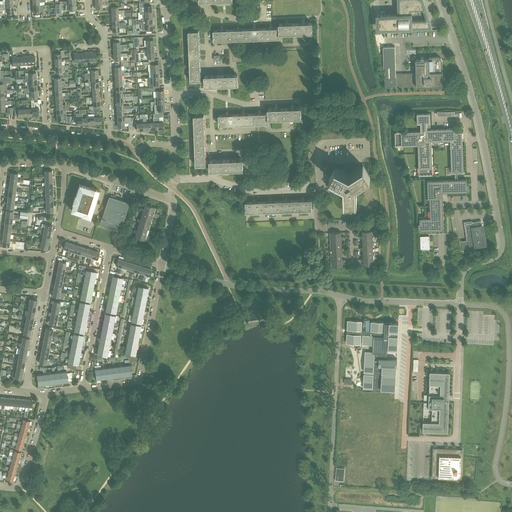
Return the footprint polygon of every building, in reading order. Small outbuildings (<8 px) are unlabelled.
[(398,0),(399,15),(379,15),(377,17),(378,27),(380,28),(429,27),(430,25),(428,19),(411,19),(410,18),(410,16),(412,14),(417,14),(417,9),(423,9),(424,7),(421,0),(398,0)] [(147,2),(139,3),(140,6),(144,6),(145,9),(142,9),(142,12),(151,12),(151,6),(148,6),(147,2)] [(312,33),(312,22),(295,23),(296,33),(312,33)] [(279,34),(296,33),(295,23),(279,24),(279,27),(279,34)] [(279,34),(279,27),(262,28),(263,38),(280,38),(279,34)] [(263,38),(262,28),(246,29),(247,39),(263,38)] [(230,39),(230,29),(220,30),(213,30),(214,40),(230,39)] [(247,39),(246,29),(230,29),(230,39),(247,39)] [(189,31),(189,36),(189,38),(189,40),(189,41),(189,47),(199,47),(199,41),(199,36),(199,30),(189,31)] [(190,64),(200,63),(199,47),(189,47),(189,54),(189,56),(190,57),(190,64)] [(395,47),(383,47),(384,77),(383,77),(386,87),(396,87),(396,86),(399,86),(399,87),(443,85),(443,80),(445,80),(445,77),(443,77),(442,72),(441,72),(441,69),(442,69),(442,61),(442,60),(442,59),(441,58),(440,57),(439,57),(438,56),(437,56),(429,57),(429,59),(423,59),(423,57),(420,57),(421,58),(419,58),(419,59),(415,60),(416,73),(396,74),(395,47)] [(84,52),(80,52),(81,62),(89,62),(89,51),(84,51),(84,52)] [(146,59),(146,61),(154,61),(154,52),(147,52),(147,58),(148,58),(148,59),(146,59)] [(23,56),(19,56),(20,65),(28,65),(27,54),(23,55),(23,56)] [(154,61),(146,61),(148,61),(149,64),(148,64),(148,71),(152,71),(159,71),(158,64),(154,64),(154,61)] [(200,76),(200,63),(190,64),(190,72),(190,73),(190,80),(200,80),(200,76)] [(62,66),(55,66),(55,72),(58,72),(58,74),(59,74),(59,75),(62,75),(64,75),(63,72),(65,72),(65,65),(62,65),(62,66)] [(54,78),(55,84),(61,84),(65,84),(65,81),(61,81),(61,78),(62,77),(62,75),(59,75),(59,78),(54,78)] [(221,75),(204,76),(205,86),(212,86),(213,86),(214,85),(221,85),(221,75)] [(237,75),(221,75),(221,85),(228,85),(229,85),(230,85),(238,85),(237,75)] [(159,87),(153,88),(150,88),(147,88),(148,92),(157,91),(157,97),(164,97),(163,90),(160,90),(159,87)] [(99,100),(86,100),(86,103),(93,103),(93,109),(94,109),(100,109),(99,100)] [(301,117),(301,107),(294,108),(291,108),(284,108),(284,118),(301,117)] [(268,119),(284,118),(284,108),(277,109),(275,109),(267,109),(268,113),(268,119)] [(63,114),(56,114),(57,120),(63,120),(66,120),(66,122),(70,122),(70,116),(66,116),(66,113),(63,114)] [(252,124),(251,113),(245,114),(242,114),(235,114),(235,124),(252,124)] [(258,113),(251,113),(252,124),(268,123),(268,119),(268,113),(261,113),(258,113)] [(235,124),(235,114),(228,114),(227,114),(226,114),(218,115),(219,125),(235,124)] [(450,144),(451,174),(462,173),(462,172),(463,172),(462,132),(455,132),(455,129),(426,129),(426,123),(429,123),(429,114),(416,114),(416,123),(420,123),(420,131),(394,132),(394,146),(417,145),(418,176),(432,175),(431,144),(450,144)] [(194,132),(204,132),(203,115),(193,116),(194,123),(194,124),(194,125),(194,132)] [(133,120),(130,120),(117,121),(118,127),(124,127),(124,123),(129,123),(129,129),(131,129),(133,120)] [(195,149),(205,148),(204,132),(194,132),(194,139),(194,140),(194,141),(195,149)] [(205,165),(205,162),(205,148),(195,149),(195,156),(195,157),(195,158),(195,165),(200,165),(205,165)] [(243,169),(242,159),(226,160),(226,170),(243,169)] [(210,170),(226,170),(226,160),(209,161),(209,165),(210,170)] [(336,167),(331,174),(331,179),(345,185),(345,201),(357,201),(357,185),(370,177),(364,167),(356,172),(355,170),(351,174),(336,167)] [(466,180),(462,180),(462,173),(451,174),(451,180),(427,181),(427,199),(429,199),(430,219),(419,219),(419,224),(418,224),(418,231),(443,230),(442,193),(469,192),(468,185),(466,185),(466,180)] [(76,195),(71,210),(89,217),(93,205),(94,206),(95,201),(98,189),(91,187),(90,187),(89,187),(84,186),(80,184),(76,195)] [(109,196),(105,207),(99,226),(120,232),(129,203),(109,196)] [(311,209),(311,199),(295,200),(295,210),(311,209)] [(279,211),(295,210),(295,200),(278,201),(279,211)] [(262,201),(245,202),(246,212),(262,211),(262,201)] [(262,201),(262,211),(279,211),(278,201),(262,201)] [(152,218),(156,207),(145,204),(144,208),(142,208),(141,210),(143,211),(142,215),(152,218)] [(149,229),(152,218),(142,215),(140,219),(138,218),(137,221),(140,222),(138,226),(149,229)] [(476,245),(484,244),(481,226),(480,221),(471,222),(471,223),(464,224),(466,235),(465,235),(466,240),(459,241),(461,253),(477,248),(476,245)] [(145,240),(149,229),(138,226),(137,230),(134,229),(134,232),(136,233),(135,237),(145,240)] [(51,232),(37,229),(37,232),(44,233),(43,236),(50,238),(51,232)] [(360,236),(360,237),(360,239),(362,238),(363,247),(360,247),(360,250),(363,250),(363,259),(361,259),(361,262),(363,261),(363,266),(375,265),(373,231),(362,231),(362,236),(360,236)] [(329,232),(330,238),(331,267),(342,266),(342,262),(344,262),(344,259),(342,259),(341,251),(344,251),(344,248),(341,248),(341,239),(344,239),(344,237),(341,237),(341,232),(329,232)] [(420,236),(421,249),(429,249),(429,236),(420,236)] [(82,247),(78,260),(81,260),(82,255),(86,256),(88,249),(82,247)] [(91,260),(90,263),(92,264),(94,258),(97,260),(99,253),(94,251),(92,258),(91,260)] [(95,266),(99,267),(100,264),(103,265),(104,259),(101,259),(100,261),(96,260),(95,266)] [(58,267),(65,268),(67,268),(71,269),(71,267),(68,266),(65,266),(66,262),(59,261),(58,267)] [(138,286),(137,292),(147,294),(148,288),(138,286)] [(137,292),(136,298),(146,300),(147,294),(137,292)] [(135,303),(135,304),(145,306),(146,300),(136,298),(135,303)] [(80,301),(79,307),(89,309),(90,303),(80,301)] [(134,306),(133,309),(144,312),(145,306),(135,304),(135,303),(130,303),(130,306),(132,306),(133,306),(134,306)] [(79,307),(77,313),(88,315),(89,309),(79,307)] [(133,309),(132,315),(142,317),(144,312),(133,309)] [(77,313),(73,312),(73,311),(70,310),(70,312),(70,313),(73,314),(73,315),(77,316),(76,319),(86,321),(88,315),(77,313)] [(142,317),(132,315),(131,321),(141,323),(142,317)] [(76,319),(75,325),(85,327),(86,321),(76,319)] [(347,320),(346,343),(360,343),(360,342),(362,342),(362,344),(373,344),(372,352),(365,351),(364,372),(366,372),(366,374),(364,374),(363,388),(395,389),(396,367),(397,359),(396,359),(397,352),(396,352),(396,350),(397,350),(398,332),(398,323),(347,320)] [(130,323),(129,329),(140,331),(141,325),(130,323)] [(85,327),(75,325),(74,331),(84,333),(85,327)] [(129,329),(128,335),(138,337),(140,331),(129,329)] [(128,335),(127,341),(137,343),(138,337),(128,335)] [(127,341),(126,347),(136,349),(137,343),(127,341)] [(81,347),(71,345),(67,344),(67,346),(66,347),(70,347),(70,351),(80,353),(81,347)] [(136,349),(126,347),(124,353),(135,355),(136,349)] [(102,379),(100,368),(95,369),(94,369),(94,370),(94,371),(94,373),(95,373),(96,379),(102,379)] [(448,372),(430,371),(429,394),(424,394),(424,398),(429,398),(429,400),(423,400),(422,431),(448,432),(449,401),(447,401),(448,372)] [(37,375),(37,376),(36,376),(36,379),(37,379),(38,386),(44,385),(43,374),(37,375)] [(463,451),(463,449),(444,448),(444,450),(438,449),(438,448),(433,448),(431,478),(433,478),(433,476),(439,476),(438,478),(454,479),(454,477),(457,477),(457,479),(462,479),(462,474),(460,474),(460,471),(462,471),(462,456),(461,456),(461,450),(463,451)] [(14,453),(13,456),(19,457),(21,452),(10,449),(9,451),(14,453)] [(12,458),(12,462),(18,463),(19,457),(13,456),(9,455),(8,457),(12,458)] [(11,464),(10,467),(16,469),(18,463),(12,462),(7,460),(6,463),(11,464)] [(9,470),(8,473),(14,475),(16,469),(10,467),(5,466),(5,469),(7,469),(9,470)] [(344,481),(345,468),(336,467),(335,480),(344,481)] [(7,479),(13,481),(14,475),(8,473),(4,472),(3,475),(5,475),(8,476),(7,479)]
